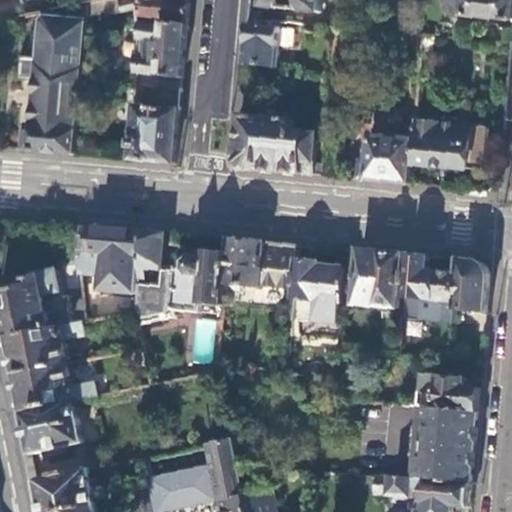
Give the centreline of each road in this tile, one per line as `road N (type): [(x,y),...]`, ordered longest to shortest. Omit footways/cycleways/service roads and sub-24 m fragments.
road 1 (tertiary): [(201,196),(511,225)]
road 2 (tertiary): [(0,177),(201,196)]
road 3 (residential): [(201,196),(218,0)]
road 4 (residential): [(511,366),(500,511)]
